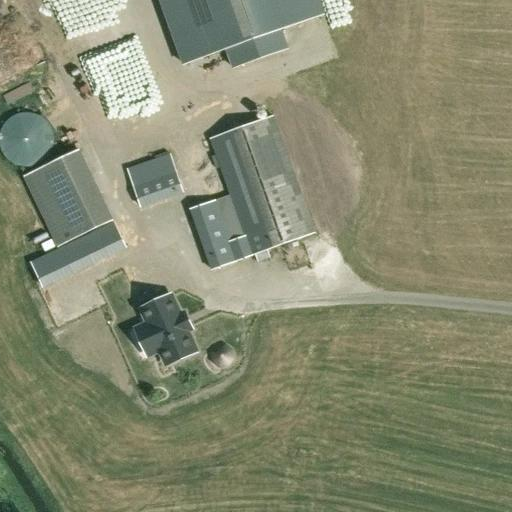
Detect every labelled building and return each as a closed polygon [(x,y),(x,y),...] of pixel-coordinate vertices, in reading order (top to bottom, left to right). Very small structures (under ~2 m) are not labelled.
[(145,0),(122,0),(144,53),(164,45),(145,0)] [(161,0),(184,64),(227,49),(234,68),(288,49),(281,30),(324,14),(318,0),(161,0)] [(0,136),(0,142),(1,148),(5,157),(12,163),(21,167),(30,167),(39,164),(47,158),(52,150),(54,141),(53,132),(48,123),(41,117),(32,114),(23,113),(14,116),(6,122),(1,130),(0,136)] [(253,255),(253,256),(256,255),(259,262),(272,257),(269,250),(316,232),(274,116),(211,139),(232,196),(253,255)] [(79,148),(24,173),(59,247),(113,222),(79,148)] [(132,182),(141,207),(183,192),(171,156),(152,162),(156,174),(132,182)] [(217,202),(238,261),(253,256),(253,255),(232,196),(217,202)] [(217,200),(192,209),(213,270),(238,261),(217,202),(217,200)] [(59,250),(70,273),(94,262),(83,239),(59,250)] [(196,351),(187,332),(192,329),(185,314),(180,316),(171,296),(142,309),(149,324),(137,330),(149,355),(160,350),(167,365),(196,351)]
